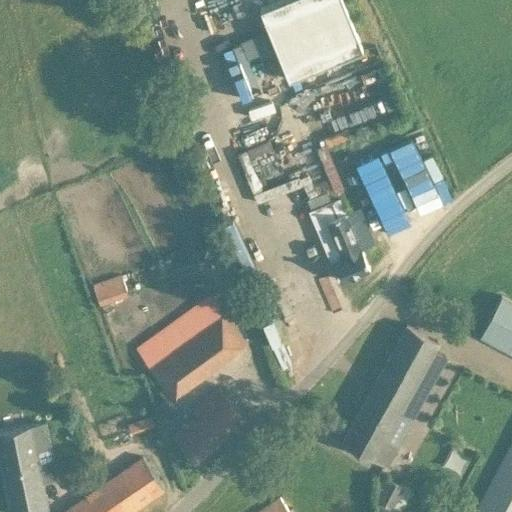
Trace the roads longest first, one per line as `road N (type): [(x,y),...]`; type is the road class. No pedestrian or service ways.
road 1 (unclassified): [(176,511),(335,353),(441,225),(511,162)]
road 2 (unknown): [(335,353),(292,247),(243,173),(198,0)]
